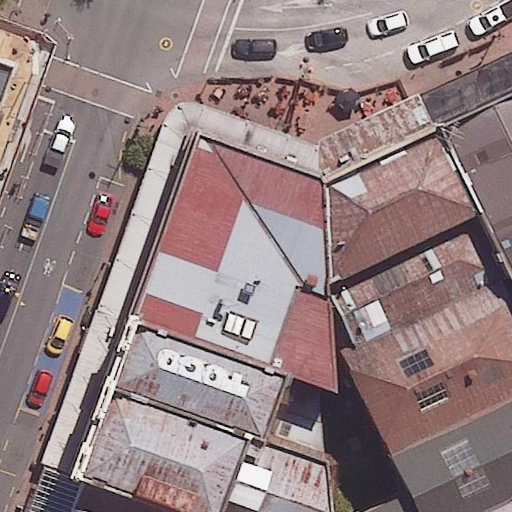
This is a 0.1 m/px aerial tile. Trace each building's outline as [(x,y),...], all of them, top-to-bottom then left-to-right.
[(511,84),(474,101),(424,123),(429,135),(466,216),(496,284),(511,318),(511,84)] [(313,286),(466,216),(429,135),(314,187),(313,286)] [(190,145),(123,330),(270,381),(313,398),(321,399),(313,286),(314,187),(190,145)] [(345,354),(496,284),(466,216),(313,286),(345,354)] [(385,460),(511,400),(511,318),(496,284),(345,354),(337,357),(385,460)] [(224,511),(270,381),(123,330),(67,489),(133,511),(224,511)] [(270,381),(224,511),(314,511),(313,398),(270,381)] [(488,511),(511,501),(511,400),(385,460),(400,492),(356,511),(488,511)] [(350,450),(361,446),(357,433),(346,437),(350,450)] [(133,511),(67,489),(57,511),(133,511)] [(511,511),(511,501),(488,511),(511,511)]
